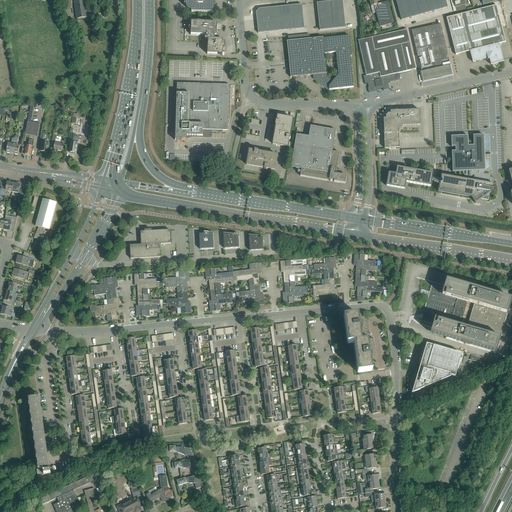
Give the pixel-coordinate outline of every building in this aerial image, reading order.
[(84,0),(74,0),(77,19),(87,18),(84,0)] [(184,0),(184,5),(186,5),(186,6),(187,7),(187,8),(188,8),(188,9),(189,9),(190,10),(191,10),(191,12),(214,13),(213,0),(184,0)] [(317,3),(320,30),(345,28),(342,0),(317,3)] [(376,0),(369,0),(371,6),(372,13),(376,12),(380,27),(394,23),(388,1),(378,4),(376,0)] [(447,7),(445,0),(395,0),(401,20),(447,7)] [(465,5),(463,0),(453,0),(456,11),(466,9),(465,5)] [(259,9),(256,13),(258,33),(304,29),(302,5),(259,9)] [(506,43),(496,5),(447,18),(456,55),(470,51),(473,62),(487,58),(487,59),(489,60),(490,60),(491,64),(503,61),(498,44),(506,43)] [(205,40),(208,40),(214,40),(214,36),(217,36),(217,28),(218,24),(214,23),(213,23),(192,22),(191,35),(205,35),(205,40)] [(452,76),(441,24),(411,31),(423,83),(452,76)] [(372,38),(358,41),(366,76),(363,76),(365,84),(368,84),(369,88),(368,88),(369,93),(377,91),(377,90),(383,88),(383,90),(389,89),(388,83),(399,80),(398,73),(416,69),(407,30),(372,38)] [(290,78),(313,75),(314,79),(327,90),(353,87),(350,57),(352,56),(349,36),(323,39),(323,37),(287,41),(290,78)] [(225,45),(224,45),(223,45),(223,40),(214,40),(208,40),(207,54),(222,55),(222,50),(223,50),(224,50),(224,51),(224,52),(225,52),(226,48),(225,48),(225,47),(225,46),(225,45)] [(175,136),(175,141),(189,136),(203,137),(203,130),(205,130),(204,137),(209,137),(209,131),(207,131),(207,130),(228,131),(229,85),(219,85),(219,83),(214,83),(214,84),(184,84),(177,83),(177,93),(175,136)] [(0,108),(0,115),(2,116),(3,114),(5,114),(6,110),(7,110),(6,121),(9,121),(11,108),(4,108),(0,108)] [(413,125),(412,111),(412,109),(410,110),(410,111),(405,111),(405,126),(413,125)] [(420,125),(420,110),(414,111),(414,109),(412,109),(412,111),(413,125),(420,125)] [(405,126),(405,111),(398,111),(398,110),(395,110),(395,111),(390,111),(390,114),(388,114),(386,116),(386,119),(383,119),(384,131),(383,132),(383,134),(384,134),(399,133),(399,130),(403,126),(405,126)] [(276,125),(273,144),(287,147),(289,140),(290,140),(290,139),(291,138),(290,137),(289,137),(292,119),(277,116),(277,121),(276,121),(275,123),(275,125),(276,125)] [(27,121),(25,134),(40,137),(41,133),(43,124),(27,121)] [(295,140),(291,167),(302,169),(301,170),(301,171),(300,172),(300,176),(327,181),(328,180),(328,179),(329,179),(329,180),(329,181),(330,181),(331,181),(332,181),(332,180),(333,180),(334,180),(334,181),(334,182),(340,183),(345,184),(345,183),(346,176),(341,175),(335,174),(336,169),(337,169),(340,153),(339,153),(334,152),(333,152),(336,131),(336,130),(311,126),(310,126),(309,136),(296,134),(296,135),(295,140)] [(68,141),(71,141),(70,146),(71,147),(70,152),(73,153),(73,154),(74,154),(75,153),(76,154),(78,142),(74,141),(74,138),(75,133),(69,133),(68,141)] [(51,145),(52,145),(51,146),(54,147),(54,149),(58,150),(58,151),(61,152),(61,151),(63,151),(64,145),(63,145),(64,141),(60,141),(60,140),(56,139),(56,135),(53,135),(51,145)] [(494,180),(490,179),(490,176),(488,176),(487,177),(484,176),(484,171),(485,171),(484,135),(470,136),(471,146),(465,146),(465,136),(451,136),(451,147),(455,147),(455,151),(452,151),(452,172),(462,172),(462,173),(462,174),(463,174),(463,175),(464,175),(464,176),(465,176),(465,177),(466,177),(467,177),(468,177),(469,177),(470,177),(471,177),(471,176),(472,176),(473,175),(474,175),(473,181),(441,175),(439,183),(435,180),(434,183),(439,185),(438,191),(470,196),(475,204),(484,198),(488,198),(488,195),(491,193),(493,193),(494,192),(492,191),(493,187),(488,186),(489,185),(493,186),(494,180)] [(8,143),(6,152),(7,152),(7,153),(9,153),(10,153),(12,153),(15,139),(12,138),(11,144),(8,143)] [(26,145),(23,145),(23,146),(21,154),(24,155),(31,156),(34,140),(29,139),(28,145),(26,145)] [(275,170),(277,155),(258,152),(258,151),(257,150),(256,150),(254,150),(254,151),(249,150),(246,165),(264,168),(264,169),(265,170),(266,170),(268,170),(268,169),(275,170)] [(432,181),(434,183),(435,180),(432,179),(433,173),(397,167),(395,174),(388,173),(386,186),(405,189),(406,182),(431,187),(432,181)] [(12,192),(14,183),(7,182),(6,187),(1,187),(1,186),(1,189),(0,189),(0,191),(0,195),(5,196),(5,194),(8,195),(8,192),(12,192)] [(20,185),(14,183),(12,192),(19,193),(19,198),(22,199),(23,192),(19,191),(20,185)] [(39,227),(34,238),(45,241),(45,240),(46,241),(49,242),(51,233),(44,231),(44,229),(49,230),(57,203),(51,201),(50,202),(49,202),(49,201),(43,199),(36,226),(39,227)] [(12,217),(6,216),(5,218),(5,221),(3,230),(8,230),(9,231),(11,223),(14,224),(16,224),(17,218),(15,217),(12,217)] [(160,257),(160,244),(170,244),(171,243),(171,242),(170,230),(152,231),(152,229),(144,230),(145,231),(141,232),(140,232),(141,245),(130,245),(130,246),(130,259),(131,259),(160,257)] [(213,233),(203,232),(204,232),(204,234),(199,234),(200,250),(214,249),(213,233)] [(232,248),(230,234),(223,233),(223,234),(224,249),(232,248)] [(239,248),(238,236),(238,235),(230,234),(232,248),(239,248)] [(258,236),(253,236),(249,235),(249,236),(249,237),(250,251),(263,250),(263,238),(258,238),(258,236)] [(38,261),(39,258),(30,254),(29,259),(18,256),(16,263),(33,268),(32,267),(34,260),(38,261)] [(354,262),(354,265),(356,265),(376,266),(376,261),(364,261),(365,255),(354,254),(354,255),(354,257),(354,262)] [(334,265),(334,264),(334,260),(335,260),(335,258),(324,258),(325,264),(313,265),(313,266),(312,266),(312,270),(333,269),(336,268),(335,265),(334,265)] [(291,266),(291,261),(280,261),(280,262),(281,264),(282,264),(282,267),(282,268),(281,269),(281,272),(284,272),(305,270),(305,266),(303,266),(291,266)] [(259,270),(259,269),(258,266),(260,266),(259,263),(260,263),(259,263),(249,264),(250,270),(233,272),(234,277),(236,277),(258,274),(261,274),(260,270),(259,270)] [(378,266),(376,266),(356,265),(356,268),(357,268),(357,270),(357,273),(356,273),(355,276),(366,276),(366,271),(378,271),(378,266)] [(13,272),(12,277),(28,281),(30,274),(34,276),(35,271),(29,270),(28,273),(20,271),(21,268),(14,266),(12,272),(13,272)] [(234,277),(233,272),(227,273),(216,274),(215,268),(205,270),(205,273),(206,272),(207,276),(207,277),(206,277),(206,281),(209,280),(233,277),(234,277)] [(333,276),(332,273),(332,272),(334,272),(333,269),(312,270),(311,270),(311,275),(323,274),(323,280),(334,279),(334,276),(333,276)] [(306,275),(306,270),(305,270),(284,272),(284,276),(285,275),(285,280),(284,280),(284,282),(295,282),(295,281),(297,281),(297,276),(306,275)] [(188,278),(188,274),(189,274),(189,271),(179,272),(179,277),(167,278),(167,279),(164,279),(165,283),(187,282),(190,282),(189,278),(188,278)] [(145,279),(144,274),(134,274),(134,277),(135,277),(136,280),(136,281),(134,281),(135,285),(137,285),(158,284),(158,283),(158,279),(156,279),(145,279)] [(258,282),(258,279),(258,277),(259,277),(258,274),(236,277),(237,282),(248,280),(249,286),(260,284),(259,281),(258,282)] [(366,282),(366,276),(355,276),(355,278),(356,278),(356,283),(355,283),(355,286),(357,286),(377,287),(377,283),(366,282)] [(107,284),(91,286),(91,291),(94,291),(115,288),(118,288),(117,284),(116,284),(116,283),(116,280),(117,280),(117,277),(106,278),(107,284)] [(234,284),(233,277),(209,280),(209,283),(211,283),(211,288),(210,288),(210,291),(220,289),(223,289),(223,285),(220,285),(220,284),(230,282),(231,284),(234,284)] [(334,282),(334,279),(323,280),(324,285),(312,286),(313,289),(309,289),(309,291),(313,291),(335,289),(335,286),(333,286),(333,282),(334,282)] [(10,282),(7,291),(14,293),(16,287),(18,286),(22,287),(23,286),(24,287),(25,284),(24,283),(13,280),(12,283),(10,282)] [(496,353),(511,299),(446,280),(441,295),(442,295),(442,294),(444,295),(474,304),(472,309),(471,309),(471,310),(471,311),(467,328),(437,319),(435,319),(435,318),(434,318),(430,333),(496,353)] [(186,290),(186,287),(186,286),(187,286),(187,282),(165,283),(165,288),(177,287),(177,293),(188,293),(188,290),(186,290)] [(295,287),(295,282),(284,282),(285,285),(286,285),(286,289),(285,289),(285,293),(305,292),(307,291),(307,286),(295,287)] [(162,286),(162,283),(158,283),(158,284),(137,285),(137,288),(138,288),(139,289),(139,293),(137,293),(138,295),(148,295),(148,289),(159,288),(159,286),(162,286)] [(250,291),(236,293),(237,298),(239,297),(261,294),(260,291),(259,291),(259,290),(259,287),(260,287),(260,284),(249,286),(250,291)] [(432,285),(421,321),(468,335),(479,299),(432,285)] [(383,293),(383,288),(377,287),(357,286),(357,290),(358,290),(358,294),(357,294),(357,297),(367,298),(367,292),(383,293)] [(115,296),(115,294),(115,291),(116,291),(115,288),(94,291),(94,295),(106,294),(107,300),(117,298),(117,296),(115,296)] [(221,295),(220,289),(210,291),(211,293),(212,293),(212,297),(211,298),(212,301),(233,298),(233,293),(221,295)] [(337,289),(335,289),(313,291),(311,291),(312,295),(313,295),(313,296),(315,295),(316,296),(327,295),(328,300),(338,300),(338,299),(338,297),(337,289)] [(14,293),(7,291),(5,300),(4,304),(18,307),(19,308),(20,305),(19,304),(18,304),(17,302),(14,301),(16,294),(14,293)] [(305,296),(305,292),(285,293),(283,293),(283,297),(284,297),(284,301),(283,301),(283,303),(283,304),(294,303),(293,297),(305,296)] [(187,300),(187,298),(187,295),(188,295),(188,293),(177,293),(178,298),(166,299),(166,304),(169,304),(188,303),(188,300),(187,300)] [(263,294),(261,294),(239,297),(239,298),(238,298),(238,300),(242,300),(242,302),(254,301),(254,306),(265,305),(264,302),(263,302),(263,299),(263,298),(264,298),(263,294)] [(148,300),(148,295),(138,295),(138,298),(139,298),(139,302),(138,302),(138,306),(158,304),(158,305),(160,305),(160,303),(162,303),(162,300),(160,300),(160,299),(148,300)] [(117,301),(117,298),(107,300),(107,305),(97,306),(96,305),(89,306),(90,312),(94,312),(116,309),(118,309),(118,305),(117,305),(116,301),(117,301)] [(233,298),(212,301),(209,301),(210,305),(211,305),(211,306),(211,309),(210,309),(210,312),(221,310),(220,305),(236,303),(235,298),(233,298)] [(188,303),(169,304),(169,309),(177,308),(178,313),(181,313),(181,314),(191,313),(191,311),(190,311),(190,308),(190,307),(191,307),(191,303),(188,303)] [(158,309),(158,305),(158,304),(138,306),(136,306),(136,309),(137,309),(137,314),(136,314),(136,316),(136,317),(149,316),(149,310),(158,309)] [(3,306),(1,314),(13,317),(14,314),(10,312),(11,308),(3,306)] [(116,312),(116,309),(94,312),(95,317),(106,315),(107,321),(118,319),(117,319),(117,317),(116,317),(116,315),(115,312),(116,312)] [(348,344),(355,343),(361,342),(359,330),(362,329),(362,325),(362,324),(361,323),(361,322),(360,321),(358,322),(357,315),(345,316),(348,344)] [(367,341),(361,342),(355,343),(359,373),(371,371),(369,356),(372,355),(372,356),(372,351),(371,350),(371,349),(370,348),(368,348),(367,341)] [(455,377),(462,354),(426,344),(412,394),(447,378),(451,377),(451,376),(455,377)] [(263,360),(255,361),(256,367),(264,366),(267,366),(267,359),(263,360)] [(378,394),(377,388),(374,388),(374,386),(365,387),(366,392),(369,392),(370,395),(378,394)] [(39,395),(38,395),(34,395),(35,397),(28,398),(28,399),(28,398),(38,469),(37,469),(38,477),(44,476),(44,474),(51,473),(50,470),(52,470),(54,471),(56,469),(56,467),(54,466),(52,467),(50,468),(48,468),(38,397),(39,396),(38,395),(39,395)] [(250,421),(249,415),(240,416),(236,417),(237,423),(250,421)] [(372,442),(372,435),(364,436),(364,433),(357,434),(357,438),(362,437),(363,443),(372,442)] [(373,449),(372,442),(363,443),(364,450),(359,451),(359,454),(366,453),(366,450),(373,449)] [(190,447),(185,448),(185,447),(175,447),(175,446),(170,446),(170,452),(175,452),(187,456),(189,462),(194,460),(190,447)] [(367,456),(366,453),(359,454),(360,457),(365,456),(366,463),(375,461),(374,455),(367,456)] [(199,473),(194,460),(189,462),(180,463),(180,462),(174,463),(175,469),(181,468),(181,467),(192,470),(193,475),(199,473)] [(376,468),(375,461),(366,463),(367,469),(362,470),(362,474),(369,473),(369,469),(376,468)] [(70,485),(39,499),(39,500),(40,506),(51,500),(54,505),(56,511),(65,511),(66,511),(65,511),(66,511),(72,511),(77,511),(82,509),(75,495),(73,490),(104,476),(102,470),(70,485)] [(185,478),(177,481),(178,486),(187,483),(186,483),(194,483),(196,489),(198,489),(203,487),(199,473),(193,475),(194,476),(185,479),(185,478)] [(370,476),(369,473),(362,474),(363,480),(368,480),(369,483),(378,482),(377,475),(370,476)] [(146,494),(150,502),(160,497),(163,502),(168,500),(167,498),(172,496),(168,487),(166,475),(159,476),(161,488),(163,487),(153,493),(153,494),(150,495),(149,493),(146,494)] [(116,506),(119,511),(132,511),(134,511),(139,511),(142,511),(141,508),(143,507),(138,498),(141,496),(135,478),(129,480),(128,484),(128,486),(131,489),(132,490),(131,490),(133,497),(116,506)] [(379,489),(378,482),(369,483),(369,487),(367,487),(368,489),(365,490),(366,494),(372,493),(371,490),(379,489)] [(84,491),(87,502),(91,501),(92,502),(109,497),(108,490),(97,493),(96,490),(95,489),(89,491),(88,490),(84,491)] [(372,496),(371,496),(372,503),(375,502),(385,501),(384,494),(374,496),(372,496)] [(386,508),(385,501),(375,502),(376,509),(386,508)]
